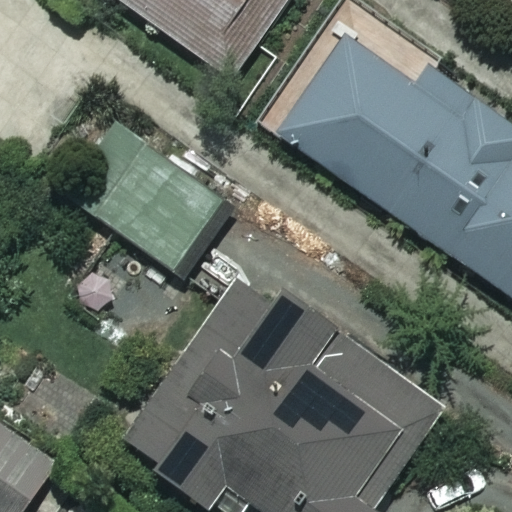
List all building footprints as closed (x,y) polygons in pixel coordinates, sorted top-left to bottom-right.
[(278,0),(114,0),(224,78),(278,0)] [(405,80),(333,30),(264,129),(511,300),(511,163),(510,162),(511,158),(511,131),(415,64),(405,80)] [(222,201),(115,126),(65,198),(172,273),(222,201)] [(184,291),(213,310),(129,440),(160,460),(150,477),(203,511),(221,511),(227,504),(238,511),(404,511),(390,502),(455,402),(356,337),(380,300),(238,208),(184,291)] [(17,511),(52,464),(0,427),(0,511),(17,511)]
